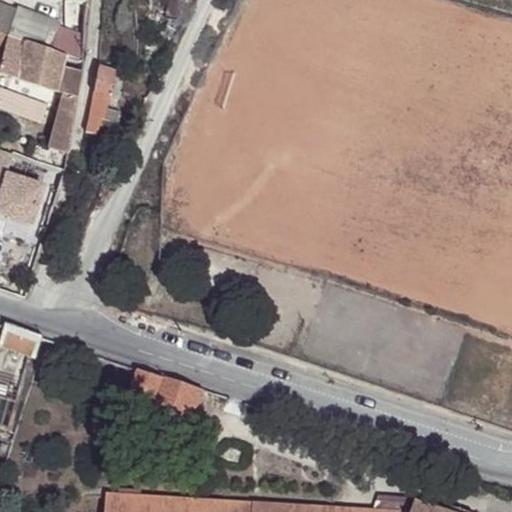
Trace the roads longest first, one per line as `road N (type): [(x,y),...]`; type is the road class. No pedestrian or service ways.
road 1 (residential): [(67,320),(511,469)]
road 2 (residential): [(67,320),(217,0)]
road 3 (residential): [(34,310),(92,67),(97,0)]
